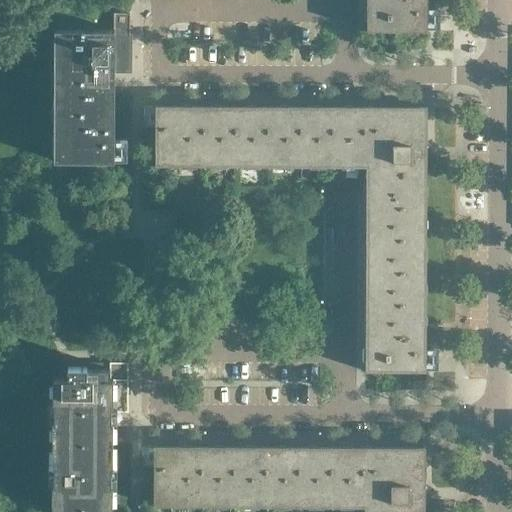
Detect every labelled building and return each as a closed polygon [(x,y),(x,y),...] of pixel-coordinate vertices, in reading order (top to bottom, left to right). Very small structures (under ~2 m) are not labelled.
[(427,32),(426,0),(366,0),(367,31),(427,32)] [(114,161),(115,77),(115,66),(130,66),(130,13),(114,13),(114,30),(55,30),(54,161),(114,161)] [(425,372),(425,328),(426,162),(433,151),(426,147),(426,107),(365,107),(365,112),(158,111),(158,106),(156,106),(155,166),(158,166),(158,161),(365,162),(365,167),(366,167),(365,372),(425,372)] [(113,508),(113,412),(128,412),(128,363),(110,362),(110,368),(87,368),(87,366),(68,366),(68,374),(60,374),(60,378),(53,378),(53,508),(113,508)] [(424,511),(424,502),(431,491),(424,487),(425,447),(363,447),(363,452),(157,451),(157,446),(154,446),(154,506),(156,506),(156,501),(363,502),(363,507),(364,507),(364,511),(424,511)]
